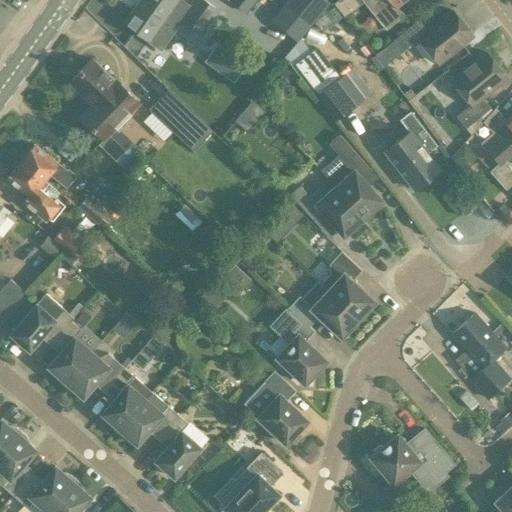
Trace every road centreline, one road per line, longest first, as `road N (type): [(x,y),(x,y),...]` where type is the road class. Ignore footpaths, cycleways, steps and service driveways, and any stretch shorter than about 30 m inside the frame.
road 1 (residential): [(151,511),(0,373)]
road 2 (residential): [(511,437),(482,460),(463,451),(377,345)]
road 3 (residential): [(317,511),(358,372),(377,345)]
